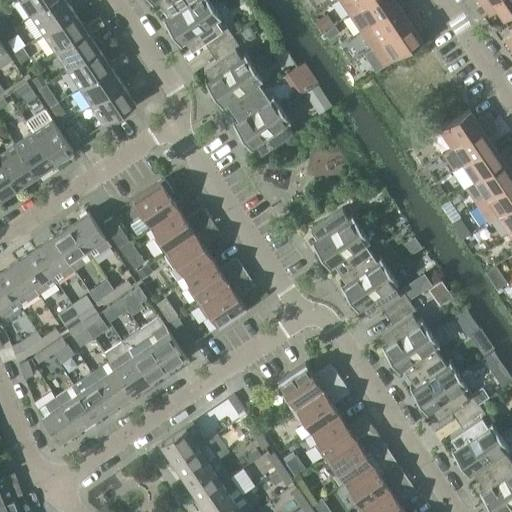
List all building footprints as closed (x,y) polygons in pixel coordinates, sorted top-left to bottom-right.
[(21,0),(31,15),(53,0),(21,0)] [(44,33),(75,12),(66,0),(53,0),(31,15),(44,33)] [(177,27),(212,4),(209,0),(173,0),(163,7),(168,14),(163,17),(168,26),(174,22),(177,27)] [(340,0),(350,14),(369,0),(340,0)] [(361,30),(399,4),(396,0),(369,0),(350,14),(361,30)] [(511,12),(511,0),(491,0),(482,6),(486,12),(495,6),(503,18),(511,12)] [(212,4),(177,27),(180,32),(175,35),(180,44),(186,40),(191,49),(204,41),(210,49),(232,34),(225,24),(222,27),(217,19),(221,17),(212,4)] [(399,4),(361,30),(372,48),(420,16),(416,10),(407,16),(399,4)] [(75,12),(44,33),(56,51),(87,30),(84,26),(75,12)] [(323,14),(315,20),(322,32),(331,26),(323,14)] [(92,21),(97,29),(104,24),(99,16),(92,21)] [(420,16),(372,48),(384,65),(423,39),(415,27),(423,22),(420,16)] [(68,69),(99,48),(89,34),(97,29),(92,21),(84,26),(87,30),(56,51),(68,69)] [(18,32),(8,40),(15,51),(26,43),(18,32)] [(218,89),(253,65),(245,52),(241,55),(236,48),(240,45),(232,34),(210,49),(216,59),(204,67),(209,76),(204,79),(210,87),(215,84),(218,89)] [(0,67),(12,59),(0,40),(0,67)] [(24,46),(15,52),(22,62),(30,56),(24,46)] [(99,48),(68,69),(80,87),(111,66),(109,62),(99,48)] [(116,57),(121,64),(128,59),(123,52),(116,57)] [(92,105),(123,83),(113,69),(121,64),(116,57),(109,62),(111,66),(80,87),(92,105)] [(232,110),(264,89),(258,81),(262,79),(253,65),(218,89),(222,94),(216,97),(222,105),(227,102),(232,110)] [(47,81),(41,71),(32,78),(38,87),(47,81)] [(28,81),(14,90),(18,96),(32,87),(28,81)] [(319,82),(305,91),(311,99),(324,90),(319,82)] [(123,83),(92,105),(104,124),(136,103),(123,83)] [(247,131),(282,107),(273,94),(269,97),(264,89),(232,110),(238,117),(232,121),(238,129),(243,126),(247,131)] [(53,92),(45,97),(51,106),(59,101),(53,92)] [(282,107),(247,131),(250,135),(244,139),(250,147),(255,144),(261,152),(292,132),(287,123),(290,120),(282,107)] [(73,149),(45,108),(27,120),(34,131),(55,162),(73,149)] [(451,147),(490,121),(486,115),(478,121),(469,109),(439,129),(451,147)] [(490,121),(451,147),(453,150),(445,156),(454,169),(493,143),(485,133),(494,127),(490,121)] [(66,130),(75,143),(81,139),(72,126),(66,130)] [(16,142),(37,174),(55,162),(34,131),(16,142)] [(37,174),(16,142),(0,153),(0,158),(19,186),(37,174)] [(474,181),(511,155),(511,153),(509,149),(500,155),(493,143),(454,169),(456,173),(465,167),(474,181)] [(477,204),(511,180),(511,172),(508,167),(511,163),(511,155),(474,181),(476,184),(468,190),(477,204)] [(19,186),(0,158),(0,197),(1,198),(19,186)] [(151,224),(178,206),(169,192),(173,189),(165,177),(129,201),(140,217),(144,214),(151,224)] [(489,221),(511,205),(511,180),(477,204),(489,221)] [(509,233),(511,230),(511,205),(489,221),(491,224),(499,218),(509,233)] [(165,253),(213,220),(205,208),(188,220),(178,206),(151,224),(158,235),(154,237),(165,253)] [(326,250),(361,226),(352,213),(348,216),(342,207),(311,228),(317,237),(312,240),(317,249),(323,245),(326,250)] [(72,226),(92,256),(111,243),(89,211),(78,218),(80,221),(72,226)] [(129,239),(113,215),(102,222),(119,246),(129,239)] [(185,274),(212,256),(203,242),(220,230),(213,220),(165,253),(174,267),(178,264),(185,274)] [(52,236),(73,268),(92,256),(72,226),(64,231),(62,229),(52,236)] [(340,271),(371,250),(366,242),(370,240),(361,226),(326,250),(329,255),(324,258),(329,267),(335,263),(340,271)] [(73,268),(52,236),(42,242),(44,245),(36,251),(56,280),(73,268)] [(353,291),(388,268),(380,255),(376,258),(371,250),(340,271),(345,279),(340,282),(345,291),(351,287),(353,291)] [(56,280),(36,251),(28,255),(26,253),(15,260),(37,293),(56,280)] [(134,267),(144,260),(138,252),(129,258),(134,267)] [(197,301),(246,269),(239,258),(221,270),(212,256),(185,274),(191,284),(187,287),(197,301)] [(0,274),(20,304),(37,293),(15,260),(7,266),(8,269),(0,274)] [(148,262),(136,270),(141,278),(153,270),(148,262)] [(387,315),(410,299),(402,289),(399,291),(394,284),(398,282),(388,268),(353,291),(357,297),(352,300),(357,308),(363,305),(368,314),(381,305),(387,315)] [(246,269),(197,301),(207,317),(211,314),(219,325),(246,307),(236,292),(253,280),(246,269)] [(20,304),(0,274),(0,314),(2,317),(20,304)] [(113,288),(117,293),(131,284),(127,278),(113,288)] [(410,280),(403,285),(411,296),(418,292),(410,280)] [(442,280),(429,289),(440,305),(453,296),(442,280)] [(117,293),(113,288),(99,297),(103,303),(117,293)] [(120,298),(124,304),(138,294),(134,288),(120,298)] [(166,299),(158,304),(168,319),(176,314),(166,299)] [(395,353),(430,329),(422,317),(418,320),(413,312),(417,310),(410,299),(387,315),(393,323),(380,332),(386,340),(381,344),(387,352),(392,349),(395,353)] [(79,314),(82,320),(97,310),(93,305),(79,314)] [(97,310),(82,320),(86,326),(94,337),(108,327),(97,310)] [(82,320),(79,314),(65,324),(69,329),(82,320)] [(140,327),(166,365),(173,360),(175,362),(186,355),(159,314),(140,327)] [(86,326),(82,320),(69,329),(73,335),(86,326)] [(42,336),(46,342),(60,332),(56,326),(42,336)] [(486,333),(481,326),(470,333),(475,341),(486,333)] [(166,365),(140,327),(121,339),(149,380),(159,373),(157,370),(166,365)] [(409,374),(440,353),(435,346),(439,343),(430,329),(395,353),(399,358),(393,362),(399,370),(404,367),(409,374)] [(46,342),(42,336),(41,336),(37,330),(20,342),(12,346),(17,359),(26,355),(46,342)] [(189,333),(181,338),(187,348),(195,342),(189,333)] [(49,346),(53,351),(67,342),(63,336),(49,346)] [(109,360),(129,389),(138,384),(139,387),(149,380),(121,339),(104,351),(109,359),(109,360)] [(53,351),(49,346),(34,355),(38,361),(53,351)] [(502,359),(494,348),(483,356),(490,367),(502,359)] [(423,395),(458,371),(450,359),(446,362),(440,353),(409,374),(415,382),(409,386),(415,394),(420,391),(423,395)] [(28,360),(19,364),(25,376),(34,373),(28,360)] [(129,389),(109,360),(91,372),(113,405),(123,397),(122,395),(129,389)] [(291,409),(340,376),(333,365),(316,377),(305,361),(278,380),(285,391),(281,394),(291,409)] [(458,371),(423,395),(427,400),(421,404),(427,412),(432,408),(438,417),(450,409),(456,417),(479,402),(472,392),(468,395),(463,388),(467,385),(458,371)] [(74,383),(94,413),(104,406),(106,409),(113,405),(91,372),(74,383)] [(312,431),(340,412),(330,398),(348,387),(340,376),(291,409),(301,423),(305,421),(312,431)] [(94,413),(74,383),(55,396),(77,428),(88,421),(86,419),(94,413)] [(238,412),(244,408),(234,393),(228,397),(238,412)] [(77,428),(55,396),(37,408),(57,438),(66,432),(68,435),(77,428)] [(462,453),(464,457),(499,433),(491,421),(495,418),(490,411),(486,414),(479,402),(456,417),(462,427),(450,435),(456,444),(451,448),(456,456),(462,453)] [(325,458),(374,425),(366,415),(349,426),(340,412),(312,431),(319,441),(315,444),(325,458)] [(253,433),(259,429),(249,416),(243,420),(253,433)] [(173,461),(205,439),(193,421),(163,441),(169,450),(167,452),(173,461)] [(346,481),(373,463),(364,448),(381,436),(374,425),(325,458),(335,473),(339,471),(346,481)] [(259,429),(253,433),(262,448),(268,444),(259,429)] [(205,439),(173,461),(180,472),(183,470),(188,478),(218,457),(230,449),(218,431),(205,439)] [(479,478),(510,457),(505,449),(509,447),(499,433),(464,457),(468,462),(463,466),(468,474),(474,470),(479,478)] [(277,469),(283,465),(273,452),(268,456),(277,469)] [(197,497),(229,475),(218,457),(188,478),(193,486),(191,488),(197,497)] [(492,498),(511,485),(511,460),(510,457),(479,478),(484,486),(479,489),(485,498),(490,494),(492,498)] [(373,463),(346,481),(352,491),(348,493),(358,508),(407,475),(400,464),(382,476),(373,463)] [(283,465),(277,469),(287,484),(292,480),(283,465)] [(0,499),(21,491),(15,474),(0,480),(0,499)] [(210,511),(213,511),(242,493),(229,475),(197,497),(204,508),(207,506),(210,511)] [(407,475),(358,508),(360,511),(406,511),(397,498),(414,486),(407,475)] [(511,511),(511,485),(492,498),(496,504),(491,507),(494,511),(511,511)] [(301,506),(307,502),(298,488),(292,492),(301,506)] [(21,491),(0,499),(0,511),(19,511),(29,508),(21,491)] [(242,493),(213,511),(252,511),(254,511),(242,493)] [(324,498),(316,504),(321,511),(328,511),(332,510),(324,498)] [(314,511),(307,502),(301,506),(305,511),(314,511)]
